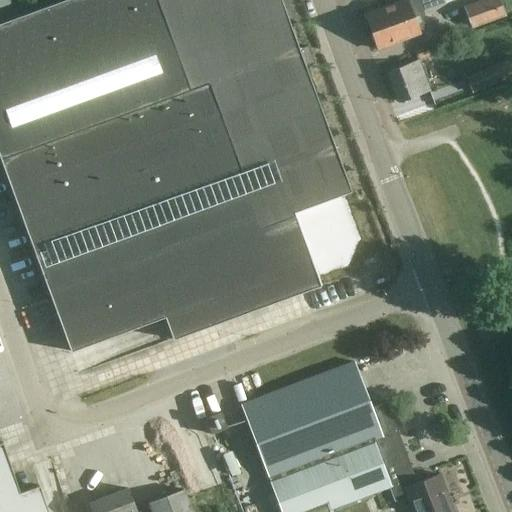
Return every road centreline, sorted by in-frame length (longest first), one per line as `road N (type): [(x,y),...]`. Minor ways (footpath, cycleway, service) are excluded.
road 1 (unclassified): [(432,287),(49,435),(0,296)]
road 2 (tertiary): [(511,494),(432,287)]
road 3 (tertiary): [(381,158),(322,0)]
road 4 (tertiary): [(432,287),(381,158)]
